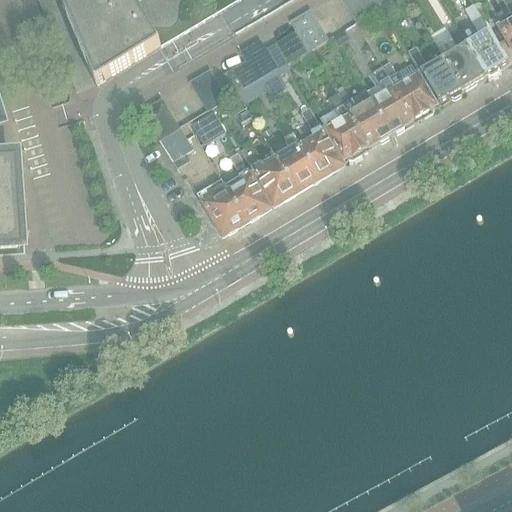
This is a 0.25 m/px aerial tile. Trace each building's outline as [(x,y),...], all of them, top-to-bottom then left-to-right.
[(36,0),(61,57),(80,49),(96,87),(161,49),(221,13),(234,34),(235,35),(293,0),(36,0)] [(369,0),(351,0),(344,4),(344,5),(345,7),(346,6),(351,15),(350,15),(350,16),(372,3),(369,0)] [(369,0),(372,3),(377,13),(387,7),(383,0),(369,0)] [(511,0),(502,0),(511,16),(496,26),(511,52),(511,0)] [(372,3),(350,16),(351,16),(356,24),(355,25),(356,26),(377,13),(372,3)] [(479,36),(465,44),(486,81),(489,79),(492,80),(498,77),(499,73),(502,72),(501,71),(509,66),(474,7),(465,12),(479,36)] [(311,12),(290,24),(296,34),(296,35),(317,23),(311,14),(312,14),(311,12)] [(317,23),(296,35),(302,44),(323,32),(317,23)] [(457,49),(442,57),(464,94),(486,81),(465,44),(454,26),(447,31),(457,49)] [(323,32),(302,44),(308,54),(329,42),(323,32)] [(287,39),(286,40),(298,60),(308,54),(302,44),(296,35),(296,34),(295,34),(295,35),(287,40),(287,39)] [(277,45),(276,45),(289,66),(298,60),(286,40),(285,40),(285,41),(277,46),(277,45)] [(241,55),(246,63),(258,84),(279,72),(266,51),(260,42),(239,54),(240,55),(241,55)] [(267,51),(266,51),(279,72),(289,66),(276,45),(275,46),(275,47),(267,52),(267,51)] [(464,94),(442,57),(427,67),(416,49),(409,53),(440,107),(449,101),(450,103),(452,102),(456,102),(461,99),(462,95),(464,94)] [(237,69),(236,69),(248,90),(258,84),(246,63),(245,64),(237,69)] [(390,65),(383,69),(416,125),(432,115),(435,111),(437,110),(416,74),(402,82),(398,75),(396,76),(390,65)] [(227,75),(226,75),(238,95),(248,90),(236,69),(235,70),(236,70),(227,75)] [(386,91),(371,100),(393,139),(405,132),(405,126),(412,122),(415,126),(416,125),(383,69),(375,73),(386,91)] [(194,93),(195,94),(216,81),(223,91),(229,101),(238,95),(226,75),(225,76),(226,76),(219,80),(218,79),(216,80),(211,71),(189,84),(190,86),(191,85),(195,92),(194,93)] [(216,81),(195,94),(196,95),(201,103),(201,104),(223,91),(216,81)] [(223,91),(201,104),(202,105),(203,105),(207,112),(206,113),(207,114),(229,101),(223,91)] [(345,91),(337,96),(368,148),(376,143),(381,146),(393,139),(371,100),(370,100),(366,93),(352,102),(345,91)] [(368,148),(337,96),(330,100),(336,111),(320,121),(346,164),(348,163),(354,163),(371,153),(368,148)] [(141,113),(147,123),(168,110),(167,109),(167,110),(162,102),(162,101),(141,113)] [(168,110),(147,123),(153,133),(174,120),(173,119),(172,120),(168,111),(168,110)] [(313,135),(298,144),(321,182),(336,173),(335,172),(343,167),(310,110),(301,115),(313,135)] [(212,117),(191,130),(203,151),(225,139),(212,117)] [(174,120),(153,133),(159,143),(180,130),(179,129),(178,130),(173,121),(174,121),(174,120)] [(289,150),(275,157),(298,196),(313,187),(312,185),(319,181),(320,183),(321,182),(298,144),(284,120),(276,125),(287,143),(285,144),(289,150)] [(161,144),(166,152),(165,153),(166,154),(187,141),(181,131),(159,143),(160,144),(161,144)] [(187,141),(166,154),(166,155),(168,154),(173,163),(172,163),(173,165),(194,152),(187,141)] [(298,196),(275,157),(259,167),(249,149),(242,153),(274,208),(283,203),(284,204),(298,196)] [(0,248),(17,248),(10,152),(0,152),(0,248)] [(245,167),(238,156),(230,160),(237,171),(245,167)] [(185,160),(172,168),(176,174),(189,166),(185,160)] [(249,174),(225,188),(248,226),(263,217),(262,214),(269,210),(270,212),(272,212),(249,174)] [(204,190),(195,175),(187,179),(188,180),(196,195),(204,190)] [(248,226),(225,188),(201,202),(221,235),(228,237),(239,231),(238,229),(245,224),(247,226),(248,226)]
